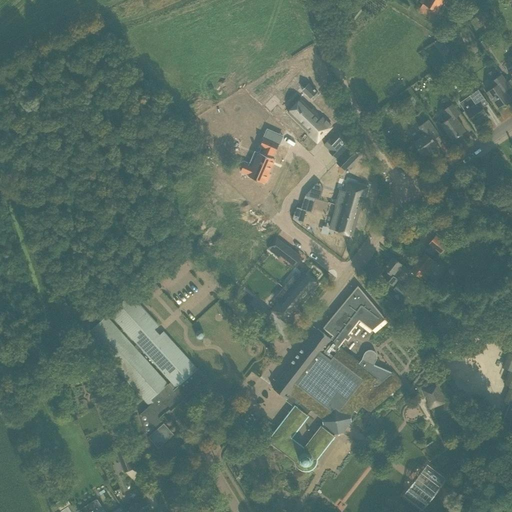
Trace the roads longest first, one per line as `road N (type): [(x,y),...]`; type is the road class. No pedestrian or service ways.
road 1 (residential): [(206,458),(346,273)]
road 2 (residential): [(346,273),(403,198),(511,120)]
road 3 (track): [(403,198),(310,0)]
road 4 (residential): [(276,217),(319,169),(293,146),(266,210)]
